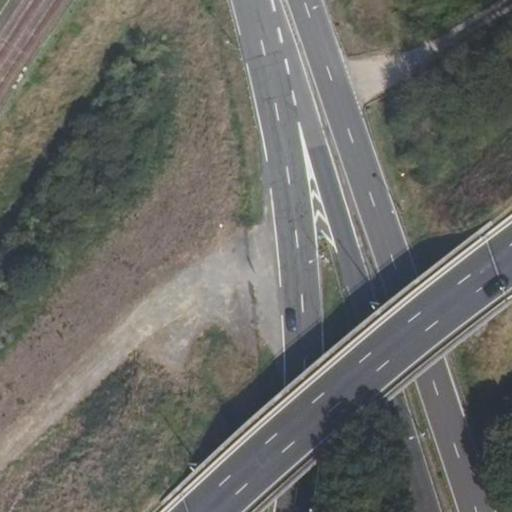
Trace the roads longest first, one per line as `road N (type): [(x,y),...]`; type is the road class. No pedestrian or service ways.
road 1 (secondary): [(472,511),(303,0)]
road 2 (tertiary): [(279,78),(322,139),(430,511)]
road 3 (secondary): [(279,78),(307,363),(294,511)]
road 4 (motorway): [(211,511),(395,347),(511,261)]
